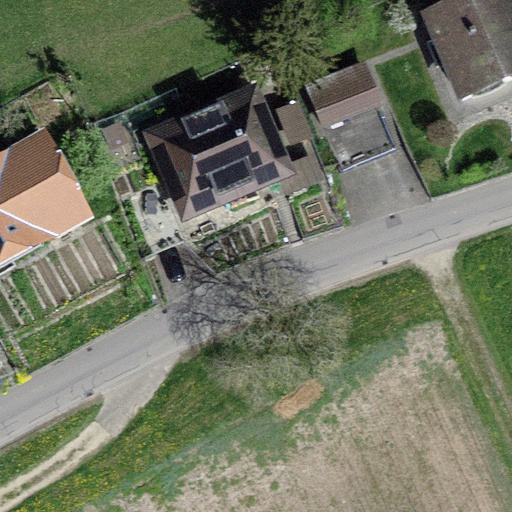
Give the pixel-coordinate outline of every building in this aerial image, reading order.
[(511,78),(511,0),(483,0),(429,23),(462,100),(511,78)] [(340,170),(395,149),(364,72),(310,93),(340,170)] [(155,141),(186,214),(282,174),(251,101),(155,141)] [(0,261),(77,219),(40,151),(0,172),(0,261)] [(126,198),(148,248),(180,234),(158,184),(126,198)]
